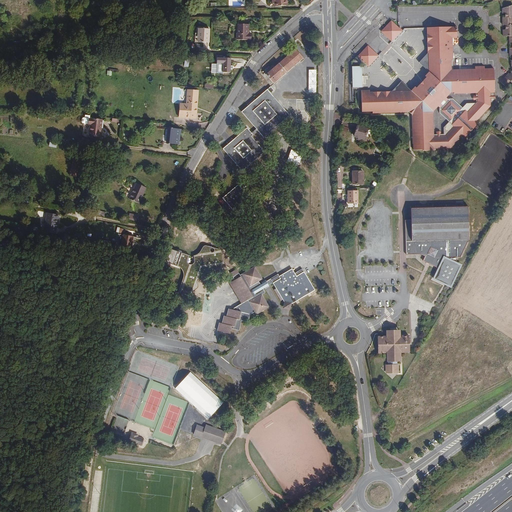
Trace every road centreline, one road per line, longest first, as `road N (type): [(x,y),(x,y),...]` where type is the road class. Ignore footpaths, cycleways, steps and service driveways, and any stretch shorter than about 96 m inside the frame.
road 1 (residential): [(338,337),(239,374),(203,350),(146,336),(135,323),(137,294),(164,222),(212,129),(266,50),(304,21),(326,22)]
road 2 (track): [(187,12),(185,43),(91,43),(0,59)]
road 3 (secondary): [(346,305),(327,201),(329,106)]
road 4 (track): [(187,0),(187,12),(295,14),(304,21)]
